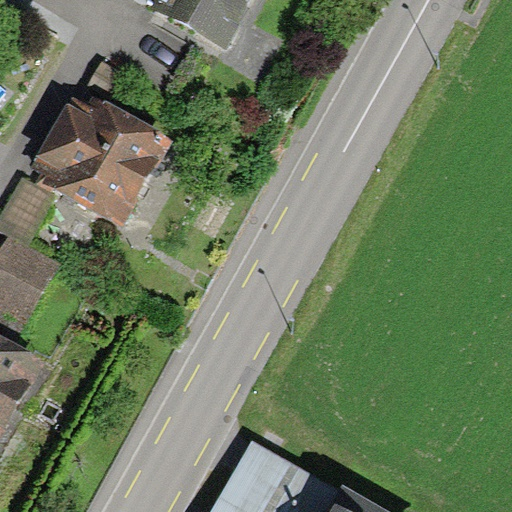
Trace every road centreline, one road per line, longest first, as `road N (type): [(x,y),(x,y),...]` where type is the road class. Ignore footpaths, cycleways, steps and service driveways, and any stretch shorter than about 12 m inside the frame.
road 1 (tertiary): [(141,511),(428,0)]
road 2 (residential): [(86,24),(0,170)]
